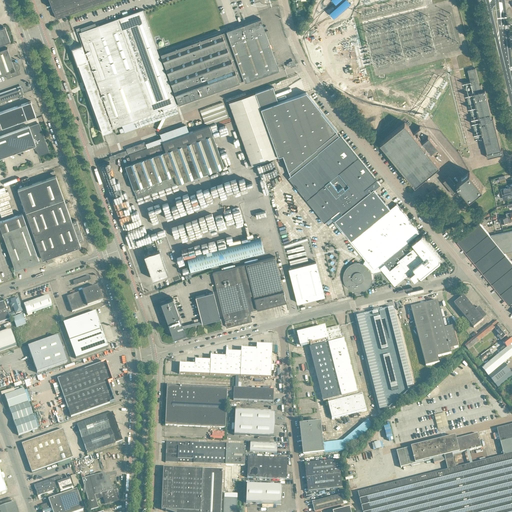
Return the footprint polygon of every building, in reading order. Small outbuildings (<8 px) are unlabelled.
[(176,105),(158,55),(142,10),(82,31),(81,30),(77,31),(81,44),(71,47),(77,64),(79,64),(85,84),(83,85),(84,87),(86,87),(91,100),(103,133),(112,129),(111,127),(113,127),(114,127),(122,124),(124,132),(137,127),(135,120),(159,111),(161,116),(178,110),(176,105)] [(279,69),(272,50),(265,30),(267,30),(266,26),(263,27),(260,18),(226,30),(226,31),(221,33),(221,32),(158,55),(176,105),(239,82),(239,81),(243,80),(244,81),(279,69)] [(10,41),(5,27),(0,28),(0,44),(5,43),(10,41)] [(13,61),(12,61),(7,47),(0,49),(0,75),(5,74),(7,78),(21,74),(19,69),(19,68),(20,68),(20,67),(20,66),(20,65),(19,65),(19,64),(19,63),(18,63),(18,62),(17,62),(16,61),(15,61),(14,61),(13,61)] [(488,157),(503,154),(502,149),(501,149),(493,117),(492,117),(485,90),(483,90),(481,84),(480,84),(475,68),(468,70),(479,117),(472,118),(473,123),(480,121),(487,153),(486,153),(488,157)] [(276,143),(280,155),(282,154),(290,175),(288,177),(324,222),(330,218),(367,262),(365,265),(364,264),(363,264),(362,263),(361,263),(360,263),(359,263),(358,263),(356,263),(355,263),(354,264),(353,264),(352,264),(351,265),(350,266),(349,266),(348,267),(347,268),(347,269),(346,270),(345,271),(345,272),(345,274),(344,275),(344,276),(344,277),(344,278),(344,280),(345,281),(345,282),(346,283),(346,284),(347,285),(348,286),(348,287),(349,288),(350,289),(351,289),(352,290),(354,290),(355,291),(356,291),(357,291),(358,291),(360,291),(361,291),(362,290),(363,290),(364,290),(365,289),(366,288),(367,288),(368,287),(369,286),(370,285),(370,284),(371,283),(371,282),(372,281),(372,279),(372,278),(372,277),(372,276),(372,275),(372,274),(372,273),(382,270),(395,285),(406,276),(406,277),(407,277),(408,277),(409,278),(410,278),(411,278),(411,277),(412,277),(415,280),(420,276),(421,277),(440,262),(439,260),(440,258),(441,257),(422,234),(413,241),(411,239),(420,232),(397,203),(390,209),(375,189),(381,184),(346,142),(340,134),(339,135),(336,131),(337,130),(305,91),(278,101),(272,86),(255,92),(261,109),(274,143),(276,143)] [(5,100),(24,93),(21,87),(0,95),(0,101),(0,102),(1,104),(6,103),(5,100)] [(228,101),(251,165),(275,157),(278,155),(274,143),(261,109),(260,110),(254,92),(228,101)] [(36,115),(32,104),(31,101),(0,111),(0,122),(2,128),(35,116),(36,115)] [(405,122),(381,142),(415,184),(440,164),(431,154),(438,148),(430,137),(422,143),(405,122)] [(29,127),(29,126),(0,136),(0,157),(35,145),(39,154),(49,151),(39,123),(29,127)] [(224,167),(209,125),(147,147),(129,154),(132,163),(124,166),(136,198),(224,167)] [(129,154),(147,147),(145,141),(126,148),(126,150),(109,156),(110,160),(129,154)] [(470,171),(460,179),(460,180),(457,182),(457,183),(456,184),(449,176),(443,181),(454,194),(462,188),(470,198),(483,187),(470,171)] [(0,279),(55,260),(25,175),(0,183),(0,279)] [(507,187),(501,189),(502,193),(511,190),(511,183),(510,184),(506,185),(507,187)] [(511,190),(502,193),(502,196),(505,195),(507,194),(508,198),(511,197),(511,190)] [(436,201),(429,193),(425,196),(431,204),(436,201)] [(511,215),(507,216),(497,219),(498,223),(511,220),(511,215)] [(466,252),(488,233),(480,223),(457,241),(466,252)] [(511,250),(511,230),(490,235),(497,244),(504,252),(511,250)] [(474,262),(497,244),(490,235),(488,233),(466,252),(474,262)] [(191,272),(264,253),(260,237),(187,256),(191,272)] [(506,254),(504,252),(497,244),(474,262),(483,272),(506,254)] [(168,273),(159,249),(144,255),(152,279),(157,277),(163,275),(168,273)] [(491,283),(511,266),(511,262),(506,254),(483,272),(491,283)] [(249,263),(212,272),(225,321),(226,327),(252,321),(249,310),(259,308),(285,301),(286,301),(275,257),(249,263)] [(324,296),(316,261),(288,268),(297,303),(324,296)] [(500,293),(511,283),(511,266),(491,283),(500,293)] [(90,276),(73,281),(74,286),(91,280),(90,276)] [(509,304),(511,301),(511,283),(500,293),(509,304)] [(103,302),(97,287),(91,289),(87,290),(86,290),(67,297),(72,312),(101,302),(103,302)] [(183,326),(173,297),(167,299),(167,298),(166,299),(166,300),(161,302),(173,337),(185,333),(183,328),(220,318),(213,292),(195,296),(202,321),(183,326)] [(27,315),(52,306),(49,296),(24,305),(27,315)] [(487,316),(479,307),(475,310),(464,297),(454,304),(474,328),(483,320),(487,316)] [(11,300),(16,314),(23,311),(18,298),(11,300)] [(458,348),(453,327),(445,329),(438,301),(411,308),(426,366),(439,363),(438,357),(451,354),(450,350),(458,348)] [(9,318),(8,315),(4,302),(0,303),(0,322),(10,319),(9,318)] [(394,308),(357,318),(380,411),(383,410),(389,408),(409,392),(408,391),(411,390),(411,387),(413,387),(407,360),(394,308)] [(108,347),(102,331),(96,312),(63,324),(76,359),(108,347)] [(22,314),(13,318),(16,328),(26,324),(22,314)] [(508,336),(500,326),(496,321),(465,346),(468,351),(495,329),(499,335),(497,336),(501,341),(508,336)] [(356,386),(345,340),(343,340),(339,327),(326,330),(325,328),(318,330),(317,328),(315,328),(315,330),(298,335),(301,347),(310,344),(310,345),(311,345),(312,348),(310,348),(324,402),(329,400),(329,403),(328,403),(332,420),(367,411),(363,395),(358,396),(357,393),(358,393),(357,390),(359,390),(358,385),(356,386)] [(11,330),(0,333),(0,351),(16,346),(11,330)] [(67,362),(58,336),(28,347),(37,373),(67,362)] [(503,352),(510,346),(511,344),(511,340),(510,338),(503,344),(505,346),(500,350),(502,352),(503,352)] [(270,378),(272,346),(257,345),(256,350),(242,349),(241,349),(241,354),(240,377),(270,378)] [(504,364),(511,357),(511,347),(510,346),(503,352),(502,352),(487,364),(485,366),(482,369),(488,377),(504,364)] [(240,377),(241,354),(226,353),(226,352),(225,357),(211,357),(211,356),(210,356),(210,361),(210,375),(240,377)] [(210,375),(210,361),(195,360),(195,365),(180,364),(179,374),(210,375)] [(108,383),(111,382),(105,362),(58,379),(71,418),(115,402),(108,383)] [(495,384),(510,372),(504,364),(488,377),(495,384)] [(226,399),(227,391),(227,388),(167,386),(166,395),(166,400),(165,425),(177,426),(225,428),(226,399)] [(273,402),(274,390),(234,389),(233,399),(233,401),(273,402)] [(9,409),(28,402),(23,390),(5,396),(9,409)] [(33,415),(28,402),(9,409),(14,422),(33,415)] [(234,436),(274,437),(275,412),(235,411),(234,436)] [(112,412),(77,425),(87,454),(122,441),(112,412)] [(37,429),(33,415),(14,422),(19,435),(37,429)] [(321,422),(300,425),(304,455),(346,451),(373,427),(368,420),(344,442),(324,444),(321,422)] [(511,511),(511,425),(497,429),(498,433),(492,434),(494,440),(499,439),(501,446),(511,444),(511,446),(511,445),(511,454),(456,468),(452,454),(481,447),(478,434),(444,442),(443,440),(397,451),(401,467),(433,459),(434,464),(446,461),(448,470),(358,493),(363,510),(361,511),(511,511)] [(73,458),(63,430),(22,444),(32,473),(73,458)] [(245,466),(246,445),(166,442),(166,463),(225,465),(225,469),(244,470),(245,466)] [(277,453),(277,445),(250,444),(250,452),(277,453)] [(287,480),(288,459),(248,458),(247,478),(287,480)] [(341,475),(339,460),(305,464),(305,465),(307,478),(307,479),(341,475)] [(220,511),(223,471),(203,470),(203,469),(163,468),(162,510),(166,510),(166,511),(168,511),(220,511)] [(343,488),(341,475),(307,479),(308,492),(308,493),(343,488)] [(61,492),(73,488),(70,479),(63,481),(62,476),(34,486),(38,497),(59,489),(61,492)] [(246,504),(281,505),(281,487),(247,486),(246,504)] [(79,511),(84,511),(77,490),(75,491),(74,488),(73,488),(61,492),(62,495),(48,500),(49,503),(41,506),(43,511),(79,511)] [(316,511),(344,505),(342,496),(312,503),(314,511),(316,511)] [(236,511),(237,499),(224,498),(223,511),(236,511)] [(17,511),(14,503),(12,504),(10,500),(0,503),(0,511),(17,511)]
